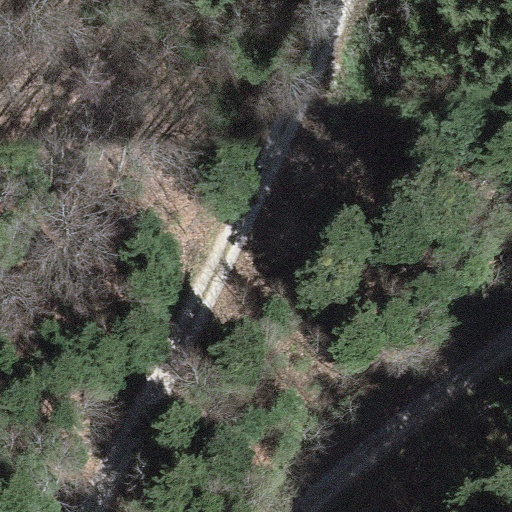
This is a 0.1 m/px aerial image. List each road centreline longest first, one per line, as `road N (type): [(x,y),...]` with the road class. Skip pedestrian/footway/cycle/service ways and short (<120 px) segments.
road 1 (track): [(93,511),(143,425),(345,0)]
road 2 (track): [(511,357),(376,469),(340,511)]
